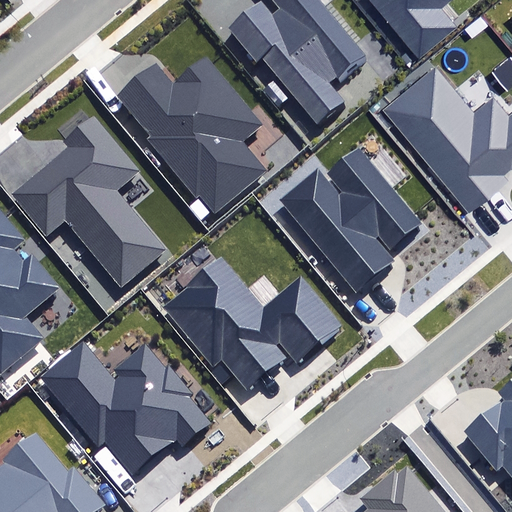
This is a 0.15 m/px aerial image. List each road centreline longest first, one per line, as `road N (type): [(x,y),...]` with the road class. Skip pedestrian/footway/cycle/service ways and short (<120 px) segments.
road 1 (residential): [(511,298),(253,511)]
road 2 (residential): [(0,91),(110,0)]
